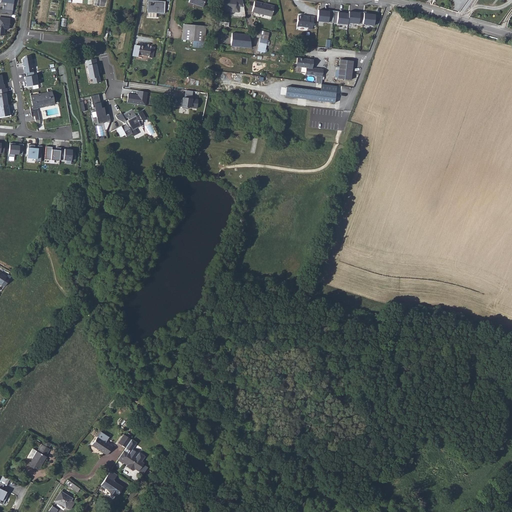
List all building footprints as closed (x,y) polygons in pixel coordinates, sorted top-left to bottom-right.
[(0,9),(0,12),(13,14),(14,0),(0,0),(1,2),(7,2),(6,6),(4,5),(3,9),(0,9)] [(244,8),(242,0),(236,0),(233,0),(223,0),(222,12),(239,13),(240,8),(244,8)] [(164,12),(165,2),(148,1),(147,19),(168,21),(168,12),(164,12)] [(274,7),(254,3),(252,13),(272,18),(274,7)] [(316,10),(315,22),(331,23),(332,11),(323,10),(322,11),(316,10)] [(341,12),(332,11),(331,23),(345,25),(346,23),(347,14),(341,13),(341,12)] [(347,14),(346,23),(361,25),(362,13),(353,12),(353,13),(347,12),(347,14)] [(362,12),(362,13),(361,25),(372,26),(373,15),(367,14),(367,13),(362,12)] [(0,15),(0,40),(6,41),(9,17),(0,15)] [(312,30),(313,17),(304,17),(297,17),(297,27),(308,28),(308,29),(312,30)] [(204,25),(182,22),(180,38),(202,40),(204,25)] [(260,40),(267,42),(269,35),(258,32),(256,40),(260,40)] [(231,47),(251,49),(249,37),(232,35),(231,47)] [(139,45),(137,54),(149,56),(149,57),(152,58),(155,46),(150,46),(151,45),(147,44),(146,46),(139,45)] [(25,56),(22,59),(25,73),(35,73),(32,56),(25,56)] [(352,58),(340,58),(339,77),(351,77),(352,58)] [(95,59),(85,61),(87,66),(89,79),(92,78),(93,84),(100,82),(98,74),(97,70),(95,59)] [(312,60),(296,59),(295,67),(306,68),(306,75),(317,76),(317,83),(322,84),(323,69),(312,68),(312,60)] [(38,75),(25,77),(27,87),(40,85),(38,75)] [(285,86),(283,96),(333,102),(334,92),(285,86)] [(7,89),(0,90),(0,104),(9,103),(7,89)] [(35,116),(36,119),(41,118),(38,108),(56,104),(53,90),(31,95),(33,106),(29,107),(32,116),(35,116)] [(193,91),(185,90),(185,98),(182,98),(181,108),(198,109),(199,99),(193,98),(193,91)] [(148,92),(138,91),(138,94),(128,93),(127,103),(146,105),(148,92)] [(107,107),(101,108),(98,94),(91,96),(93,108),(95,107),(98,123),(110,121),(107,107)] [(9,104),(0,105),(0,118),(11,116),(9,104)] [(147,107),(143,109),(143,112),(141,113),(138,106),(129,110),(128,109),(124,110),(123,109),(120,110),(121,114),(127,118),(130,117),(132,121),(127,123),(127,122),(119,125),(121,130),(124,129),(125,133),(129,132),(130,134),(136,131),(135,128),(140,126),(139,124),(145,122),(143,119),(145,118),(146,119),(151,117),(147,107)] [(24,144),(10,143),(10,154),(23,155),(24,144)] [(43,146),(29,145),(28,158),(36,159),(36,162),(42,162),(43,146)] [(75,150),(64,148),(64,160),(74,161),(75,150)] [(62,151),(52,150),(52,160),(61,160),(62,151)] [(11,275),(8,274),(7,275),(0,271),(0,283),(6,286),(11,275)] [(129,445),(135,437),(128,432),(122,440),(129,445)] [(115,443),(100,433),(95,441),(110,451),(115,443)] [(129,445),(120,456),(124,460),(125,459),(125,458),(130,461),(129,462),(128,463),(134,468),(136,466),(140,468),(145,460),(142,458),(145,455),(145,453),(142,451),(140,451),(134,446),(139,440),(135,437),(129,445)] [(51,443),(46,440),(43,445),(48,449),(51,443)] [(48,449),(43,445),(41,445),(37,451),(28,466),(37,471),(46,457),(45,456),(49,449),(48,449)] [(119,471),(118,471),(112,467),(103,481),(108,485),(108,486),(112,491),(118,492),(124,484),(115,477),(119,471)] [(7,486),(10,479),(3,475),(0,482),(0,499),(4,501),(8,492),(2,489),(4,485),(7,486)] [(63,486),(56,497),(60,500),(61,498),(69,504),(69,503),(72,505),(73,504),(76,499),(76,498),(73,496),(75,494),(63,486)]
